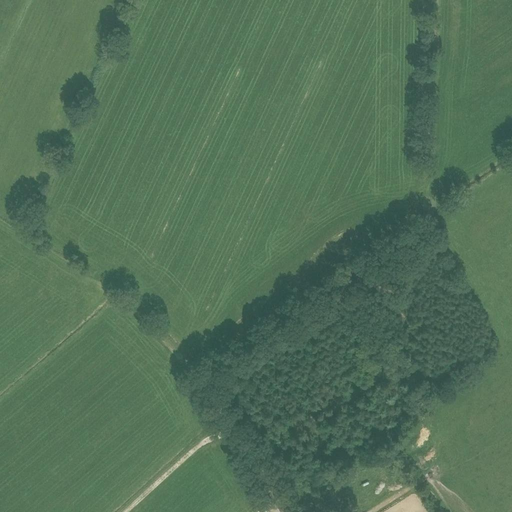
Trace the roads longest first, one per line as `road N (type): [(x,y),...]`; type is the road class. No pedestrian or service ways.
road 1 (track): [(126,303),(179,356),(280,511)]
road 2 (track): [(126,511),(224,426)]
